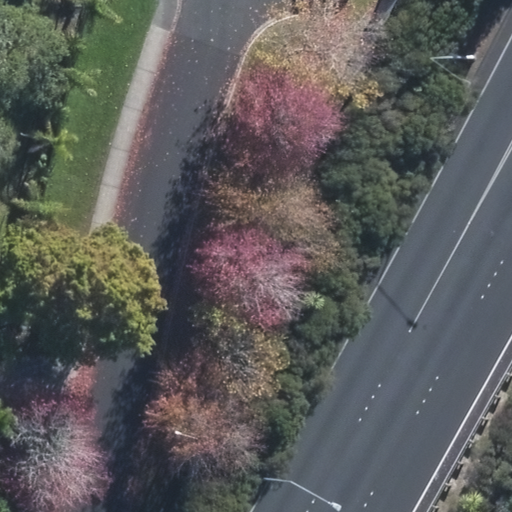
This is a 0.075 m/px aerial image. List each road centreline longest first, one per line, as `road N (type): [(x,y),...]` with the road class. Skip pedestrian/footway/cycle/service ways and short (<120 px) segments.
road 1 (residential): [(87,511),(191,72),(222,0)]
road 2 (motorway): [(326,511),(511,181)]
